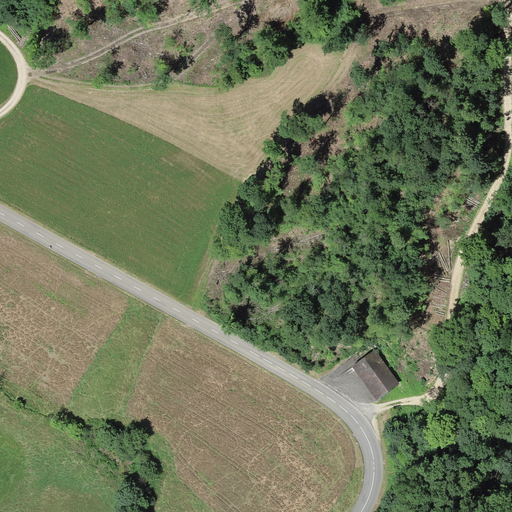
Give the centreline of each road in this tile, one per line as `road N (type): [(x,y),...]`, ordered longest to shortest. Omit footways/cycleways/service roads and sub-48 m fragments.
road 1 (tertiary): [(0,213),(333,400),(371,446),(371,491),(360,511)]
road 2 (track): [(511,18),(510,143),(459,267),(442,378),(421,400)]
road 3 (track): [(346,412),(421,400),(511,446)]
